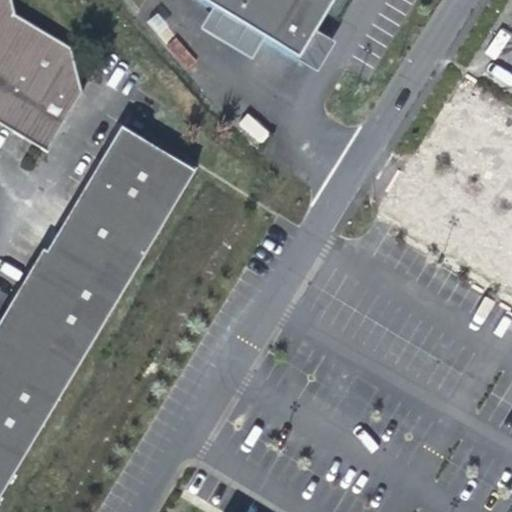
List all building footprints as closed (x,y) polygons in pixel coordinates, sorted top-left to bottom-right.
[(0,0),(0,125),(47,154),(82,95),(70,49),(15,16),(10,0),(0,0)] [(191,0),(296,63),(334,0),(191,0)] [(94,74),(120,89),(131,71),(104,56),(94,74)] [(261,142),(269,133),(248,114),(239,123),(261,142)] [(0,496),(194,173),(120,129),(45,253),(41,251),(0,320),(0,496)]
